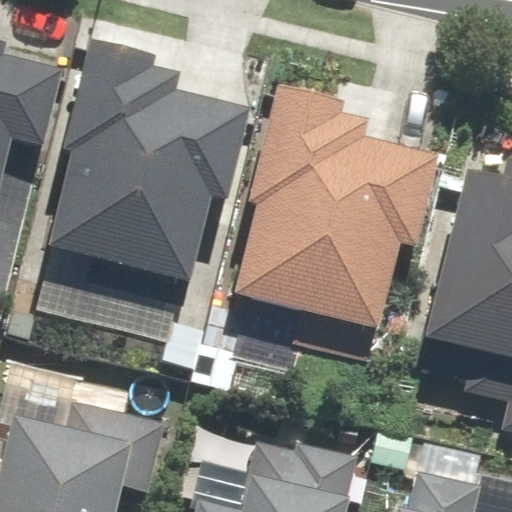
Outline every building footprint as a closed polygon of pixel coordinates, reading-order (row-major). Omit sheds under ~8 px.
[(139,68),(68,52),(41,166),(49,168),(26,263),(171,298),(192,211),(211,215),(232,124),(153,105),(158,87),(136,82),(139,68)] [(0,294),(50,84),(0,72),(0,294)] [(324,116),(255,100),(206,307),(235,314),(223,362),(285,377),(291,352),(363,369),(388,262),(401,265),(424,168),(349,151),(354,133),(322,125),(324,116)] [(481,193),(445,184),(400,374),(450,385),(447,397),(498,409),(491,437),(511,442),(506,468),(511,469),(511,178),(485,172),(481,193)] [(0,511),(98,511),(109,460),(151,469),(159,428),(53,408),(47,440),(0,430),(0,511)] [(228,511),(187,511),(175,510),(174,511),(336,511),(345,459),(239,443),(228,511)] [(511,511),(511,488),(470,478),(467,491),(409,477),(400,511),(511,511)]
